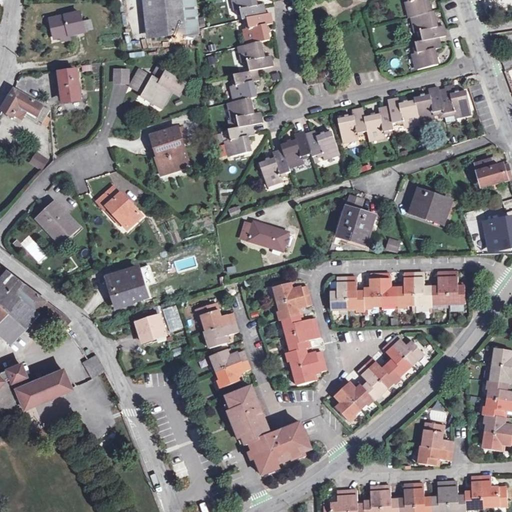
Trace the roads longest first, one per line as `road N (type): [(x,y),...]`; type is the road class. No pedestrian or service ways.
road 1 (residential): [(259,511),(381,428),(434,379),(511,280)]
road 2 (residential): [(0,253),(87,325),(174,511)]
road 3 (residential): [(277,7),(290,98),(311,106),(483,60)]
